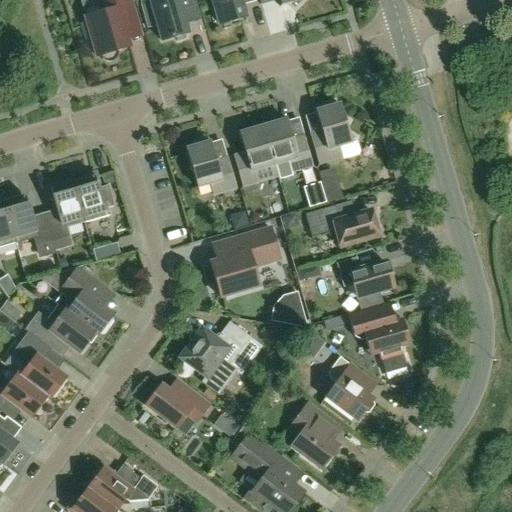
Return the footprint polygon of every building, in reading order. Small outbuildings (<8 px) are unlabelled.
[(97,0),(101,14),(85,18),(86,22),(82,23),(87,41),(91,40),(96,58),(100,57),(101,59),(102,61),(105,63),(107,64),(110,64),(112,63),(115,61),(116,60),(117,57),(118,55),(117,52),(121,51),(119,47),(128,45),(126,38),(140,35),(134,17),(129,0),(97,0)] [(197,18),(192,1),(192,0),(138,0),(141,7),(147,29),(157,26),(161,42),(173,39),(176,42),(184,40),(185,36),(187,35),(184,22),(197,18)] [(211,0),(219,26),(245,18),(240,2),(241,0),(211,0)] [(307,0),(258,0),(260,6),(277,0),(280,8),(307,0)] [(339,105),(315,112),(321,132),(310,136),(319,165),(341,158),(346,160),(359,156),(361,152),(358,142),(351,144),(339,105)] [(291,141),(286,121),(262,128),(277,177),(278,180),(292,176),(291,173),(311,167),(303,138),(291,141)] [(277,177),(262,128),(239,134),(245,155),(234,158),(242,187),(277,177)] [(186,150),(197,189),(210,185),(213,196),(235,189),(227,160),(215,163),(209,143),(186,150)] [(114,208),(108,187),(98,189),(97,186),(99,186),(95,174),(86,177),(86,179),(72,183),(84,224),(110,216),(108,209),(114,208)] [(113,182),(111,175),(101,178),(103,185),(113,182)] [(84,224),(72,183),(57,187),(57,185),(47,188),(50,199),(52,199),(55,211),(43,214),(52,242),(55,252),(68,249),(64,234),(68,233),(67,229),(84,224)] [(52,242),(43,214),(31,218),(28,205),(25,197),(3,203),(15,244),(33,239),(38,256),(43,255),(43,256),(44,255),(45,258),(50,256),(49,254),(55,252),(52,242)] [(0,248),(15,244),(3,203),(0,204),(0,248)] [(370,212),(340,220),(336,206),(304,215),(311,239),(327,234),(328,238),(336,236),(340,248),(378,237),(375,228),(377,225),(374,217),(371,216),(370,212)] [(248,222),(246,217),(241,214),(236,215),(233,220),(235,226),(240,229),(245,227),(248,222)] [(298,227),(294,215),(283,218),(286,230),(298,227)] [(279,260),(270,230),(212,247),(217,262),(210,264),(220,298),(258,287),(252,268),(279,260)] [(120,257),(116,244),(92,251),(95,264),(120,257)] [(392,275),(389,276),(385,264),(359,271),(356,259),(336,264),(343,289),(352,286),(356,299),(393,288),(392,285),(394,285),(392,275)] [(110,320),(113,316),(89,298),(98,287),(76,270),(60,293),(61,294),(54,304),(57,307),(57,306),(66,313),(94,334),(97,337),(99,334),(101,336),(103,335),(112,324),(111,321),(110,320)] [(306,279),(304,270),(298,272),(301,281),(306,279)] [(284,325),(307,329),(297,294),(289,297),(291,296),(293,304),(291,305),(292,309),(286,316),(284,325)] [(389,303),(347,316),(354,338),(360,342),(365,340),(370,357),(378,355),(384,374),(406,368),(400,348),(409,346),(402,320),(394,322),(389,303)] [(94,334),(66,313),(57,306),(57,307),(46,320),(37,313),(24,331),(27,334),(48,349),(56,338),(79,355),(94,334)] [(334,328),(332,320),(324,322),(326,330),(334,328)] [(250,339),(229,324),(215,341),(201,331),(199,334),(197,333),(195,333),(193,333),(191,334),(191,335),(189,337),(189,339),(189,341),(190,342),(191,343),(191,344),(180,360),(205,378),(201,383),(218,395),(236,372),(229,367),(250,339)] [(276,337),(277,332),(274,328),(266,326),(263,329),(262,334),(264,337),(272,339),(276,337)] [(65,380),(42,363),(51,351),(48,349),(27,334),(10,356),(27,368),(20,377),(19,378),(46,398),(49,401),(65,380)] [(373,401),(352,386),(361,375),(339,358),(327,374),(329,380),(335,385),(320,405),(347,425),(352,419),(357,422),(363,414),(368,414),(373,407),(372,402),(373,401)] [(46,398),(19,378),(20,377),(16,375),(9,385),(1,380),(0,381),(0,412),(8,402),(31,419),(46,398)] [(145,407),(176,430),(186,417),(196,424),(208,407),(175,382),(168,392),(160,386),(145,407)] [(337,448),(324,438),(333,425),(307,406),(289,430),(298,437),(291,448),(321,470),(337,448)] [(231,439),(238,429),(222,417),(214,427),(231,439)] [(16,445),(0,433),(0,426),(4,421),(0,418),(0,463),(1,465),(16,445)] [(302,495),(291,487),(300,475),(248,436),(230,459),(260,481),(252,493),(277,511),(285,511),(290,506),(294,505),(302,495)] [(142,477),(140,480),(122,466),(115,476),(100,465),(92,477),(95,480),(87,490),(116,511),(124,500),(128,503),(147,502),(157,488),(142,477)] [(115,511),(116,511),(87,490),(79,501),(76,498),(67,510),(69,511),(115,511)]
